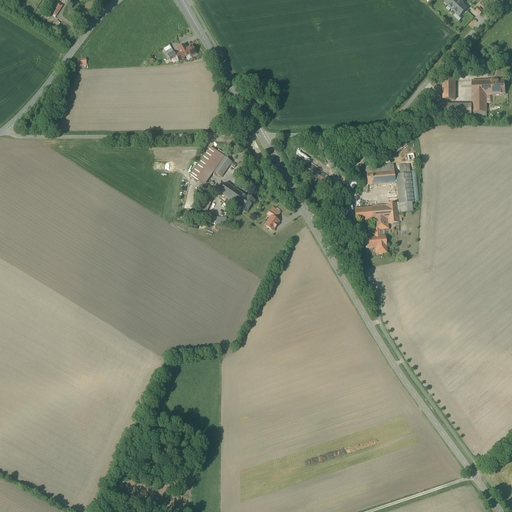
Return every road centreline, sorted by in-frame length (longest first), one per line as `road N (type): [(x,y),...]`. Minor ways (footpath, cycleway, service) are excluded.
road 1 (tertiary): [(499,511),(384,350),(261,137)]
road 2 (unclassified): [(261,137),(382,124),(503,0)]
road 3 (unclassified): [(3,130),(18,138),(260,134)]
road 4 (tertiary): [(3,130),(118,0)]
road 5 (tertiary): [(260,134),(180,0)]
